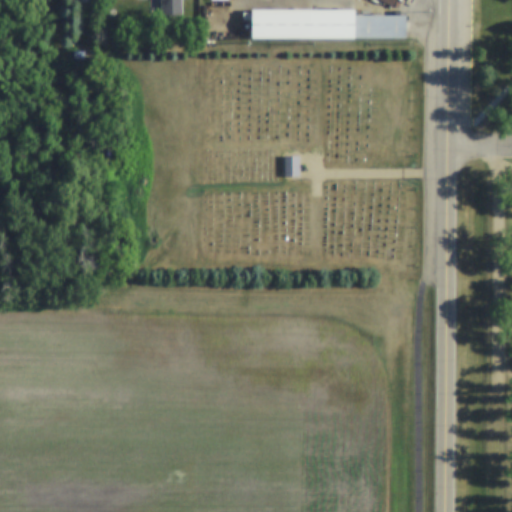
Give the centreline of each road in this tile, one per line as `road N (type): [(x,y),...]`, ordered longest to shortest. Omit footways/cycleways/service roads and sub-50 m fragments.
road 1 (tertiary): [(443,511),(446,145)]
road 2 (tertiary): [(446,145),(448,0)]
